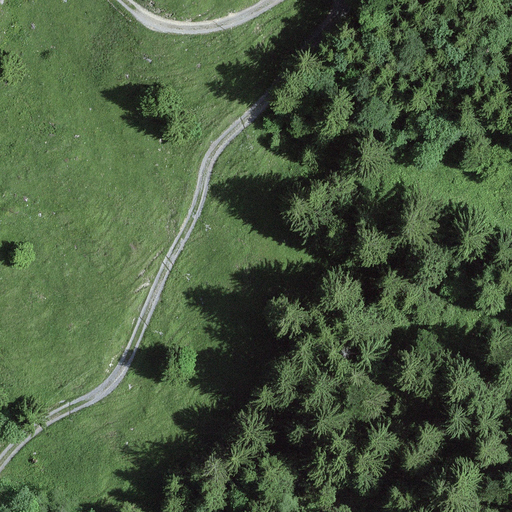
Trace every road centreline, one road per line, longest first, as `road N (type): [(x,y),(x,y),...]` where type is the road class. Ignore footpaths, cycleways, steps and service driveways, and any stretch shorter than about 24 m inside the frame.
road 1 (track): [(348,0),(219,148),(141,349),(96,402),(48,420),(0,473)]
road 2 (track): [(119,0),(142,18),(210,32),(271,0)]
